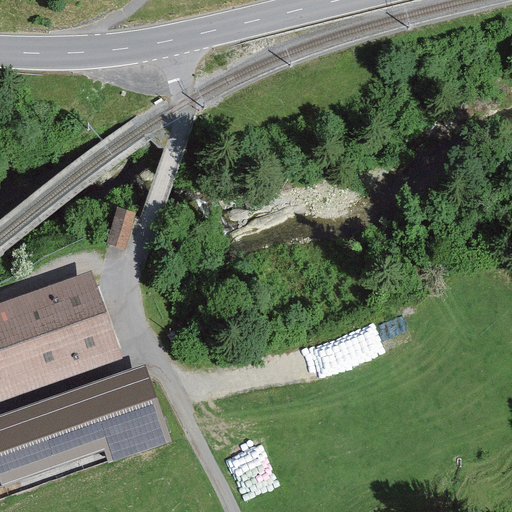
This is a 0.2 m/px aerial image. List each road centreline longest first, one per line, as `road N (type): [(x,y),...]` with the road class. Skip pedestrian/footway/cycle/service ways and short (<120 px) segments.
road 1 (unclassified): [(173,40),(181,123),(125,279),(232,511)]
road 2 (secondary): [(173,40),(344,0)]
road 3 (secondary): [(0,52),(100,52),(173,40)]
